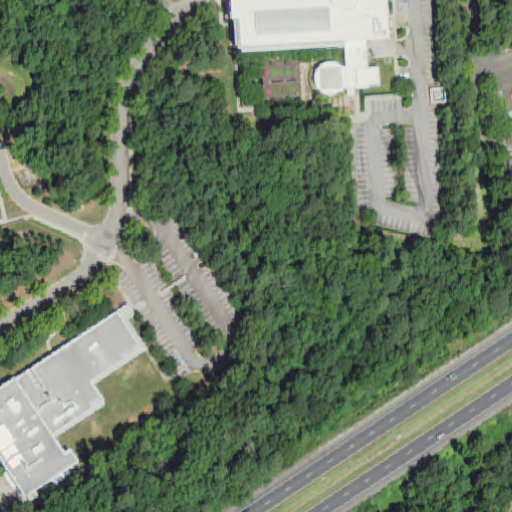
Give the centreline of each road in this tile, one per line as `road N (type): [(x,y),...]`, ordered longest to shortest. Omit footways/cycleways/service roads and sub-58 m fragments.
road 1 (residential): [(193,0),(134,69),(124,96),(118,211),(99,258),(79,281),(0,330)]
road 2 (motorway): [(511,339),(253,511)]
road 3 (motorway): [(319,511),(511,384)]
